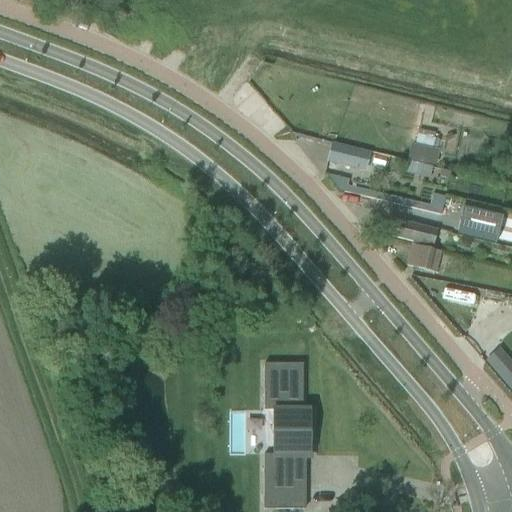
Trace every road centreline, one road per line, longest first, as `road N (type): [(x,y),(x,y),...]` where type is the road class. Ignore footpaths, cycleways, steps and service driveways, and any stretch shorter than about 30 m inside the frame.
road 1 (secondary): [(0,61),(112,106),(232,187),(416,392),(457,453),(481,509)]
road 2 (residential): [(469,406),(471,374),(262,142),(178,81),(0,6)]
road 3 (secondary): [(469,406),(250,161),(157,97),(0,34)]
